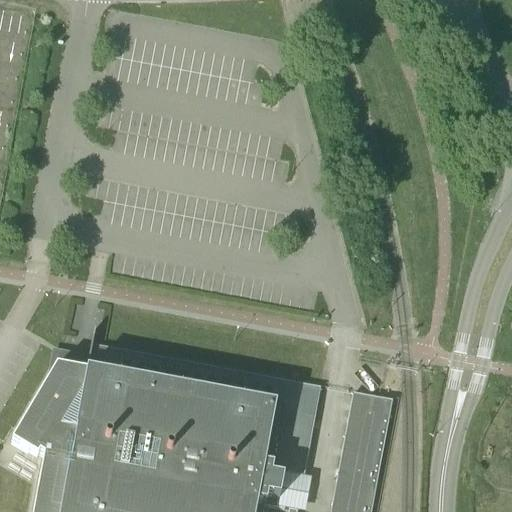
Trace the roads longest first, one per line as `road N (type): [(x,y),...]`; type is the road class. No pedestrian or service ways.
road 1 (unclassified): [(511,189),(458,362),(447,453)]
road 2 (unclassified): [(447,453),(511,265)]
road 3 (secondary): [(457,0),(482,70),(511,120)]
